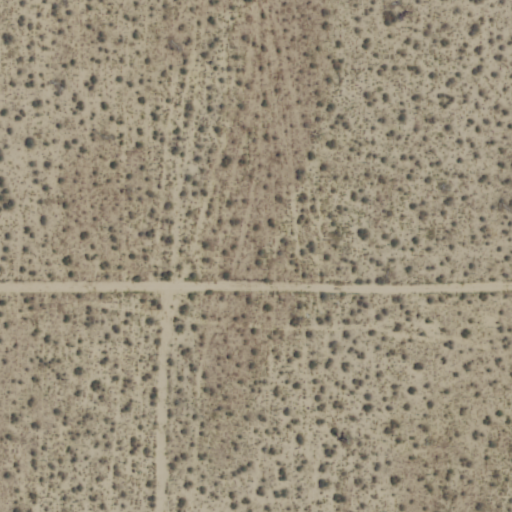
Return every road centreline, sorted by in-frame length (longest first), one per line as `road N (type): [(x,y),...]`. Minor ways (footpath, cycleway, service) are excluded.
road 1 (track): [(511,285),(0,284)]
road 2 (track): [(168,284),(163,511)]
